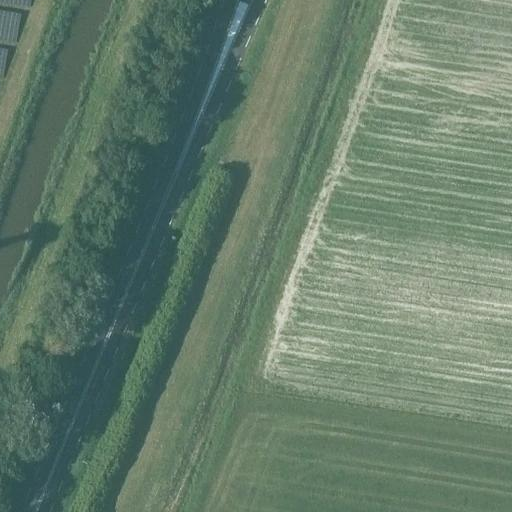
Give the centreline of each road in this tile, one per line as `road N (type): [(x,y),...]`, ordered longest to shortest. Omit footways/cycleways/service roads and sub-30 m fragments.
road 1 (primary): [(35,511),(153,232)]
road 2 (primary): [(153,232),(261,0)]
road 3 (primary): [(228,0),(153,232)]
